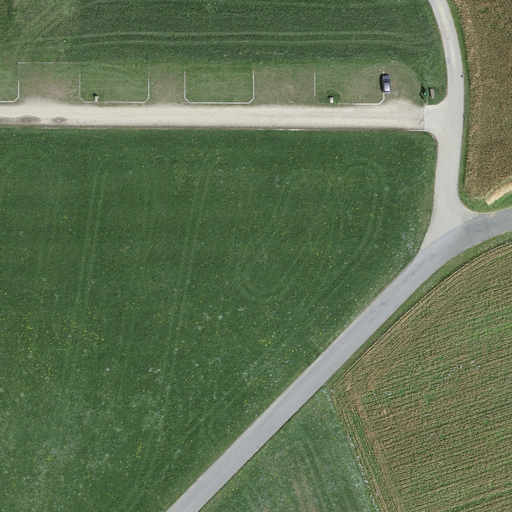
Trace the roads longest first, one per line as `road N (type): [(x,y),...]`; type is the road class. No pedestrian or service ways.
road 1 (track): [(0,115),(454,117)]
road 2 (tertiary): [(511,218),(436,254),(181,511)]
